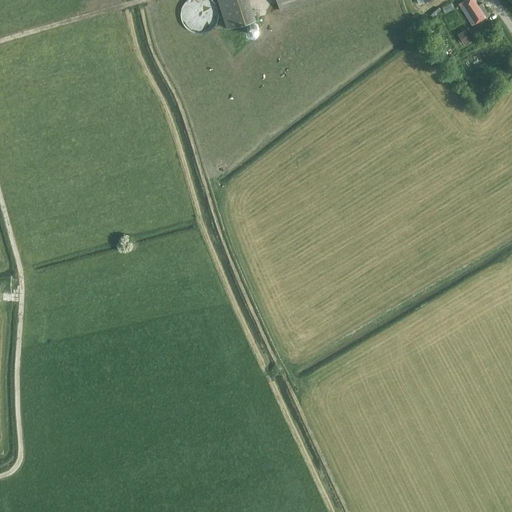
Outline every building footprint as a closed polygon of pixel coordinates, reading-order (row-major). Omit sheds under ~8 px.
[(250,0),(217,0),(227,28),(257,19),(250,0)] [(313,0),(275,0),(279,11),(313,0)] [(482,3),(479,5),(475,0),(465,0),(458,5),(472,26),(490,15),(482,3)] [(211,24),(208,9),(205,9),(204,3),(195,5),(198,20),(192,21),(193,28),(211,24)] [(469,27),(457,33),(464,44),(475,38),(469,27)] [(497,89),(503,77),(497,75),(492,87),(497,89)]
